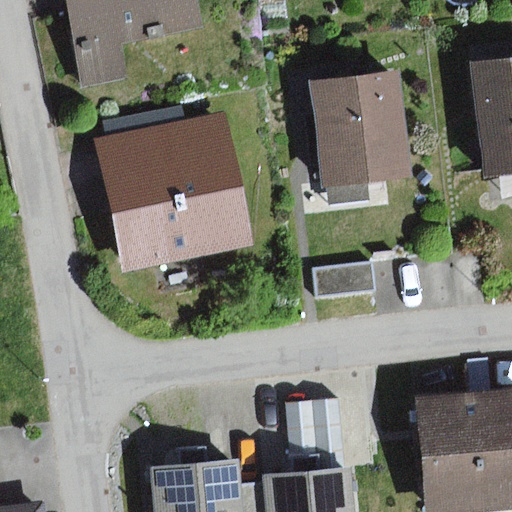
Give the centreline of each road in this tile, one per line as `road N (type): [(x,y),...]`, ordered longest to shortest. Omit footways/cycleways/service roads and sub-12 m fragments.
road 1 (residential): [(69,374),(511,326)]
road 2 (residential): [(0,0),(69,374)]
road 3 (residential): [(69,374),(87,511)]
